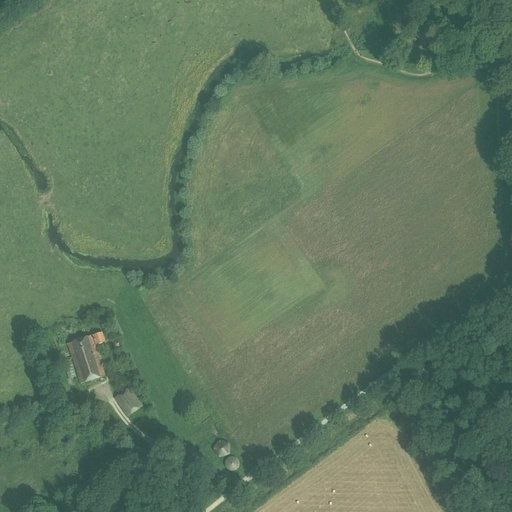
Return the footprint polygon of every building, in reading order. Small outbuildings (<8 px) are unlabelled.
[(404,23),(406,20),(406,16),(403,13),(399,14),(396,17),(397,21),(400,23),(404,23)] [(68,343),(81,383),(106,375),(96,345),(105,342),(102,332),(68,343)] [(77,376),(71,359),(63,362),(68,379),(77,376)] [(114,399),(128,417),(144,405),(130,387),(114,399)] [(240,458),(229,459),(230,468),(241,467),(240,458)]
